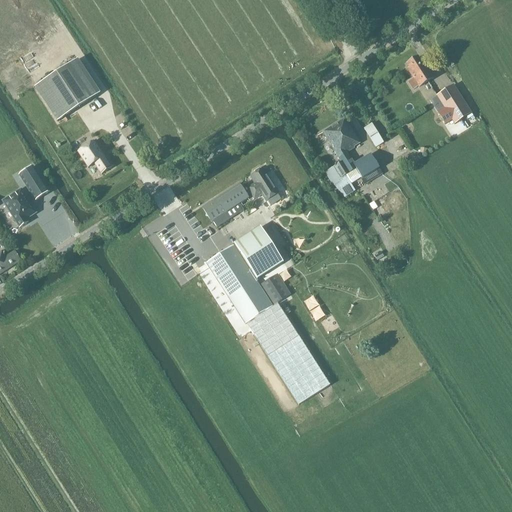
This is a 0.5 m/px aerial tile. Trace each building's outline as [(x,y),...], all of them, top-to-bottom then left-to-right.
[(433,78),(421,59),(419,60),(418,58),(407,64),(409,67),(407,68),(419,87),(433,78)] [(57,122),(100,94),(77,60),(35,88),(57,122)] [(453,86),(436,96),(444,109),(437,114),(444,125),(452,121),(454,125),(471,114),(453,86)] [(325,172),(333,184),(345,176),(355,170),(356,169),(354,165),(354,164),(346,153),(354,148),(353,147),(360,143),(344,119),(322,133),(340,162),(325,172)] [(376,131),(368,136),(375,148),(383,143),(376,131)] [(113,167),(96,141),(78,153),(95,179),(113,167)] [(371,155),(354,165),(356,169),(355,170),(360,178),(378,167),(371,155)] [(33,167),(19,176),(35,201),(49,193),(33,167)] [(378,167),(360,178),(365,185),(383,174),(378,167)] [(254,184),(247,189),(254,199),(261,195),(266,202),(267,201),(270,206),(280,200),(277,194),(278,194),(274,187),(262,169),(261,170),(259,169),(254,171),(254,174),(250,177),(254,184)] [(345,176),(333,184),(345,198),(355,191),(350,185),(345,176)] [(225,193),(201,208),(211,222),(212,221),(216,228),(229,220),(225,213),(232,208),(236,215),(243,211),(239,204),(240,203),(247,199),(248,198),(238,184),(225,193)] [(21,190),(2,202),(20,229),(28,223),(26,220),(36,214),(21,190)] [(277,304),(272,307),(255,280),(283,263),(260,227),(231,245),(232,246),(205,263),(244,325),(245,324),(298,406),(329,386),(277,304)] [(5,258),(1,252),(0,252),(0,273),(20,261),(14,252),(5,258)] [(278,275),(260,286),(273,306),(290,295),(278,275)]
